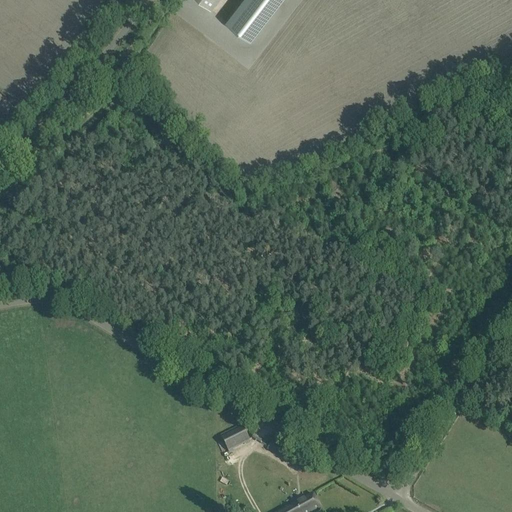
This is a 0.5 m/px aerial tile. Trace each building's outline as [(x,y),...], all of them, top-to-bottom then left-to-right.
[(197,0),(210,10),(217,0),(197,0)] [(241,0),(225,21),(251,41),(281,0),(241,0)] [(228,451),(250,443),(245,427),(222,435),(228,451)] [(285,445),(279,455),(295,464),(301,454),(285,445)] [(281,511),(318,511),(322,510),(313,494),(281,511)]
